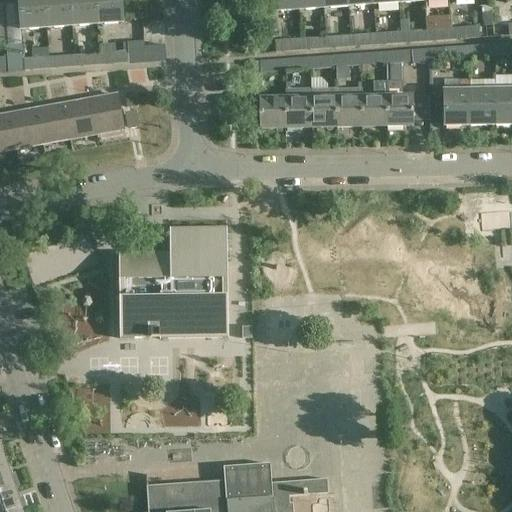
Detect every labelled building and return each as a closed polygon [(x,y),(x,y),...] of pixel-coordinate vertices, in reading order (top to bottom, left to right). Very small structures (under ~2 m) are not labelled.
[(48,31),(46,0),(17,0),(20,33),(48,31)] [(72,0),(46,0),(48,31),(74,30),(72,0)] [(98,28),(96,0),(72,0),(74,30),(98,28)] [(119,0),(96,0),(98,28),(121,26),(119,0)] [(298,10),(297,0),(271,0),(272,12),(298,10)] [(323,0),(297,0),(298,10),(299,17),(309,16),(308,9),(324,8),(323,0)] [(349,6),(348,0),(323,0),(324,8),(349,6)] [(373,0),(348,0),(349,6),(350,16),(359,16),(358,6),(374,5),(373,0)] [(492,12),(482,13),(483,27),(493,26),(492,12)] [(426,32),(436,31),(435,18),(425,19),(426,32)] [(401,34),(410,33),(409,21),(400,21),(401,34)] [(452,30),(452,42),(480,40),(479,28),(452,30)] [(452,30),(436,31),(426,32),(427,44),(452,42),(452,30)] [(426,32),(410,33),(401,34),(402,45),(427,44),(426,32)] [(401,34),(376,36),(377,47),(402,45),(401,34)] [(377,47),(376,36),(351,37),(352,49),(377,47)] [(352,49),(351,37),(326,39),(327,51),(352,49)] [(326,39),(301,41),(301,53),(327,51),(326,39)] [(301,53),(301,41),(275,43),(276,55),(301,53)] [(511,57),(511,45),(495,47),(495,59),(511,57)] [(8,48),(7,48),(8,58),(9,72),(50,69),(50,58),(24,60),(23,47),(21,47),(8,48)] [(495,59),(495,47),(469,49),(469,61),(495,59)] [(469,61),(469,49),(428,52),(429,74),(446,73),(446,63),(469,61)] [(128,52),(99,54),(100,66),(101,66),(128,64),(128,52)] [(385,54),(385,66),(413,64),(413,52),(385,54)] [(76,56),(76,68),(77,67),(100,66),(99,54),(76,56)] [(385,66),(385,54),(360,56),(360,68),(385,66)] [(75,56),(50,58),(50,69),(51,69),(76,68),(76,56),(75,56)] [(360,56),(334,58),(334,70),(360,68),(360,56)] [(8,58),(0,58),(0,73),(9,72),(8,58)] [(334,70),(334,58),(310,59),(310,72),(334,70)] [(310,72),(310,59),(284,61),(284,73),(310,72)] [(284,73),(284,61),(252,64),(253,76),(284,73)] [(373,98),(361,98),(361,128),(386,128),(385,83),(372,83),(373,98)] [(402,83),(385,83),(386,128),(413,127),(413,97),(403,97),(402,83)] [(470,130),(469,83),(458,83),(458,95),(442,96),(443,130),(470,130)] [(496,83),(469,83),(470,130),(497,129),(496,95),(496,83)] [(336,129),(335,89),(310,90),(311,129),(336,129)] [(361,128),(361,98),(360,89),(335,89),(336,129),(361,128)] [(311,129),(310,90),(284,90),(284,99),(284,130),(311,129)] [(511,94),(496,95),(497,129),(511,129),(511,94)] [(136,107),(134,98),(132,97),(125,98),(127,109),(136,107)] [(116,99),(92,103),(98,138),(122,134),(116,99)] [(284,130),(284,99),(261,100),(261,130),(284,130)] [(98,138),(92,103),(65,108),(72,143),(98,138)] [(65,108),(38,113),(44,148),(72,143),(65,108)] [(44,148),(38,113),(11,118),(18,153),(44,148)] [(0,156),(18,153),(11,118),(0,120),(0,156)] [(119,254),(119,256),(122,256),(123,338),(120,338),(120,340),(160,339),(160,341),(168,340),(168,339),(221,338),(221,340),(229,339),(229,338),(225,338),(224,230),(227,230),(227,228),(213,229),(208,229),(170,229),(170,231),(173,231),(173,254),(170,254),(130,254),(119,254)] [(465,256),(466,310),(497,309),(496,256),(465,256)] [(252,339),(252,327),(242,328),(242,339),(252,339)] [(294,511),(294,505),(291,505),(290,498),(329,495),(328,481),(272,485),(271,469),(270,465),(225,468),(225,472),(225,481),(148,487),(149,511),(294,511)] [(0,467),(0,494),(14,491),(20,489),(16,475),(10,477),(6,466),(0,467)] [(0,494),(0,511),(27,511),(24,499),(17,501),(14,491),(0,494)]
